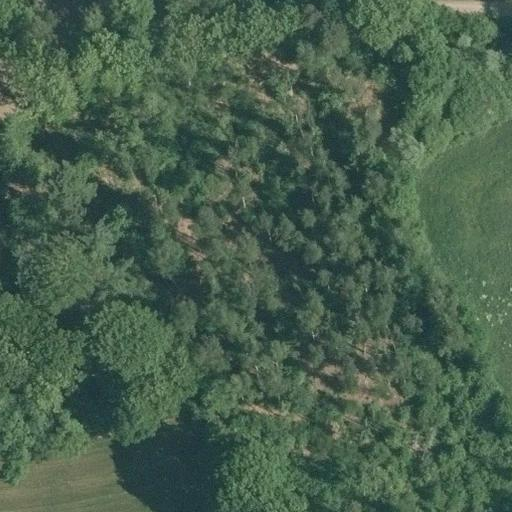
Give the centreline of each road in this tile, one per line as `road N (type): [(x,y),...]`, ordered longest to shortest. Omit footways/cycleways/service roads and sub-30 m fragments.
road 1 (track): [(511,11),(361,6),(258,16),(149,49),(6,108)]
road 2 (track): [(25,101),(67,164),(179,389),(185,439),(171,462)]
